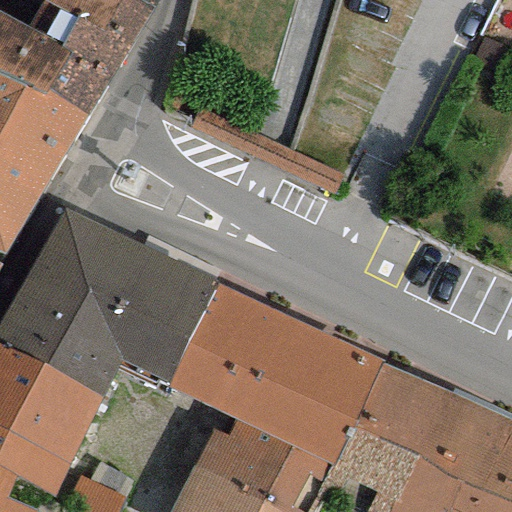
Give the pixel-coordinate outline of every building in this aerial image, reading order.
[(41,0),(76,18),(61,47),(66,50),(115,75),(154,0),(41,0)] [(61,47),(0,14),(0,79),(23,92),(42,98),(45,89),(83,116),(115,75),(66,50),(61,47)] [(0,253),(5,256),(83,116),(45,89),(42,98),(23,92),(0,79),(0,253)] [(216,283),(59,207),(21,286),(128,337),(115,363),(166,388),(216,283)] [(379,361),(216,283),(166,388),(235,420),(226,438),(210,432),(168,511),(303,511),(292,509),(308,475),(321,483),(328,471),(331,465),(379,361)] [(128,337),(21,286),(0,319),(0,346),(98,396),(115,363),(128,337)] [(0,346),(0,432),(67,465),(98,396),(0,346)] [(389,511),(445,392),(379,361),(331,465),(328,471),(375,493),(365,511),(389,511)] [(511,511),(511,423),(445,392),(389,511),(511,511)] [(67,465),(0,432),(0,511),(31,511),(4,500),(11,478),(55,499),(67,465)]
